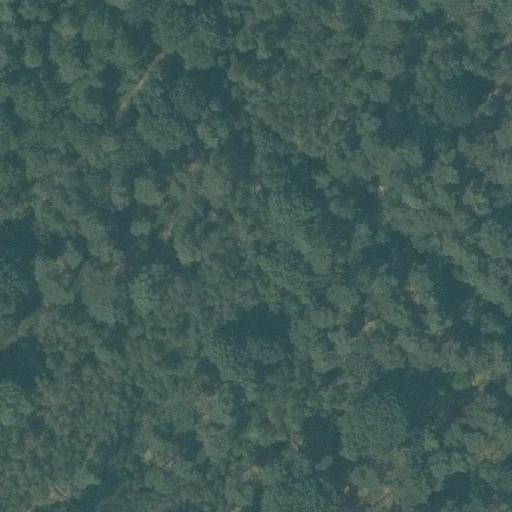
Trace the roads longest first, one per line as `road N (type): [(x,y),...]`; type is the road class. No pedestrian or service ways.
road 1 (track): [(153,31),(511,313)]
road 2 (track): [(0,213),(153,31)]
